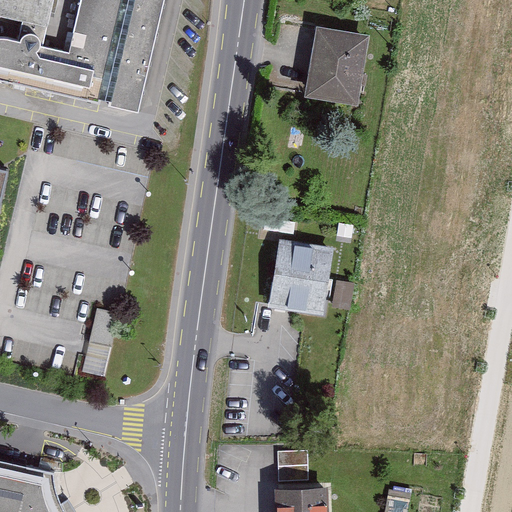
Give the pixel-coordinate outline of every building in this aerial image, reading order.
[(79,0),(69,47),(43,42),(53,0),(0,0),(0,79),(136,112),(162,0),(79,0)] [(317,20),(305,92),(359,100),(371,29),(317,20)] [(0,206),(8,171),(0,169),(0,206)] [(279,236),(269,303),(324,311),(335,244),(279,236)] [(337,277),(332,305),(349,308),(355,280),(337,277)] [(98,307),(84,370),(106,374),(120,312),(98,307)] [(279,449),(280,482),(309,481),(308,448),(279,449)] [(53,472),(0,459),(0,511),(65,511),(60,503),(54,482),(53,472)] [(280,482),(277,482),(277,511),(328,511),(328,481),(309,481),(280,482)]
